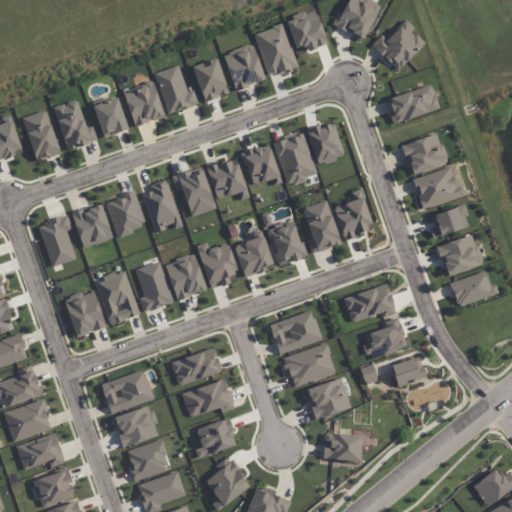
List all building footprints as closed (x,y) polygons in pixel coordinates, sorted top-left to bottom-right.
[(346,0),(334,27),(363,41),(380,5),(369,0),(346,0)] [(306,45),(308,50),(327,44),(316,10),(286,20),(296,48),(306,45)] [(371,44),(396,71),(425,45),(412,31),(414,28),(406,20),(385,40),(381,35),(371,44)] [(254,34),(268,78),(297,68),(283,24),(254,34)] [(223,54),(235,91),(265,81),(253,44),(223,54)] [(202,101),(227,96),(219,59),(194,65),(202,101)] [(155,73),(168,114),(198,105),(193,91),(187,93),(179,66),(155,73)] [(135,127),(165,117),(152,81),(123,92),(135,127)] [(394,123),(439,109),(431,85),(386,99),(394,123)] [(93,106),(104,138),(128,130),(118,98),(93,106)] [(53,107),(67,151),(97,141),(92,126),(86,128),(77,99),(53,107)] [(60,154),(46,110),(22,118),(36,162),(60,154)] [(0,159),(22,152),(10,116),(1,119),(3,125),(0,125),(0,159)] [(306,130),(318,165),(345,156),(333,121),(306,130)] [(303,132),(273,141),(286,185),(316,177),(303,132)] [(446,165),(439,134),(401,144),(409,174),(446,165)] [(279,177),(269,144),(242,153),(252,185),(279,177)] [(237,160),(207,168),(215,199),(246,191),(237,160)] [(411,180),(421,209),(462,196),(452,166),(411,180)] [(176,192),(182,190),(191,217),(215,209),(202,167),(171,176),(176,192)] [(181,225),(167,181),(151,186),(152,191),(142,195),(154,232),(174,225),(175,228),(181,225)] [(333,207),(344,239),(373,230),(360,189),(350,192),(353,201),(333,207)] [(116,237),(146,227),(135,192),(105,202),(116,237)] [(302,208),(312,238),(306,240),(311,254),(341,244),(327,201),(302,208)] [(82,248),(112,239),(102,204),(72,213),(82,248)] [(429,229),(432,239),(470,226),(463,205),(431,216),(434,227),(429,229)] [(72,230),(67,216),(38,225),(51,267),(76,260),(67,231),(72,230)] [(304,255),(292,221),(265,230),(277,265),(304,255)] [(244,277),(273,268),(262,231),(251,234),(253,240),(234,246),(244,277)] [(446,276),(482,265),(473,235),(437,246),(446,276)] [(209,289),(239,279),(228,243),(208,249),(206,243),(196,246),(209,289)] [(206,291),(195,255),(165,264),(176,300),(206,291)] [(135,268),(143,298),(139,298),(142,312),(172,304),(161,262),(135,268)] [(95,280),(109,325),(139,315),(125,271),(95,280)] [(495,285),(490,287),(485,271),(449,284),(457,308),(498,293),(495,285)] [(343,298),(351,323),(380,313),(381,318),(396,314),(387,284),(343,298)] [(74,336),(105,329),(96,292),(81,295),(81,294),(65,298),(74,336)] [(0,334),(15,330),(6,299),(0,300),(0,334)] [(322,340),(312,311),(269,325),(278,355),(322,340)] [(364,335),(367,344),(364,345),(369,359),(408,348),(398,318),(382,323),(383,329),(364,335)] [(0,367),(28,358),(20,334),(0,340),(0,367)] [(282,358),(292,387),(335,373),(326,344),(282,358)] [(221,373),(215,350),(171,361),(177,385),(221,373)] [(391,365),(398,387),(426,378),(419,356),(391,365)] [(359,369),(365,385),(378,381),(372,364),(359,369)] [(41,397),(33,366),(17,370),(19,377),(0,381),(0,400),(2,400),(3,406),(41,397)] [(153,399),(143,370),(100,384),(110,413),(153,399)] [(181,393),(189,418),(219,408),(221,413),(235,409),(226,379),(181,393)] [(313,419),(350,409),(342,379),(305,389),(313,419)] [(13,442),(52,429),(42,400),(3,413),(13,442)] [(157,438),(154,425),(155,424),(151,407),(113,416),(120,447),(157,438)] [(198,458),(237,445),(228,418),(195,429),(201,447),(195,450),(198,458)] [(360,461),(361,435),(324,433),(323,459),(360,461)] [(16,445),(22,470),(48,463),(49,467),(64,463),(56,434),(16,445)] [(170,470),(160,440),(125,451),(135,481),(170,470)] [(250,488),(233,462),(204,480),(217,500),(211,504),(215,510),(250,488)] [(76,495),(66,468),(32,482),(42,508),(76,495)] [(472,486),(487,507),(511,488),(511,476),(508,471),(500,477),(494,470),(472,486)] [(158,504),(185,496),(178,472),(136,485),(144,511),(157,511),(161,511),(158,504)] [(246,511),(286,511),(291,500),(266,491),(255,488),(246,511)] [(511,511),(511,498),(487,511),(511,511)] [(79,511),(76,501),(44,511),(43,511),(79,511)]
